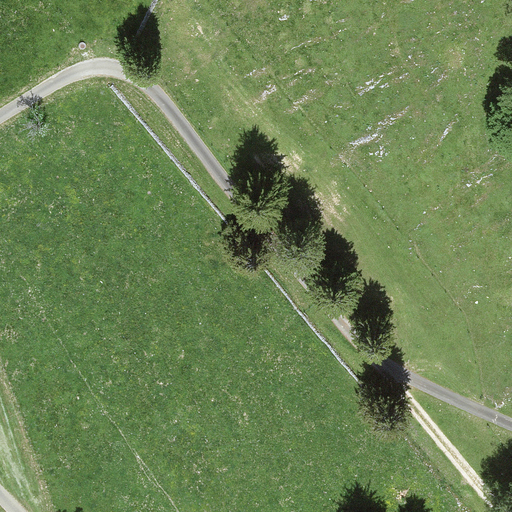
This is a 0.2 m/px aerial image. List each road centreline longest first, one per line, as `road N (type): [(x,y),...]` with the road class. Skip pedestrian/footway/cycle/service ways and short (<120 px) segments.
road 1 (track): [(0,115),(86,68),(133,74),(381,367),(511,424)]
road 2 (track): [(381,367),(498,511)]
